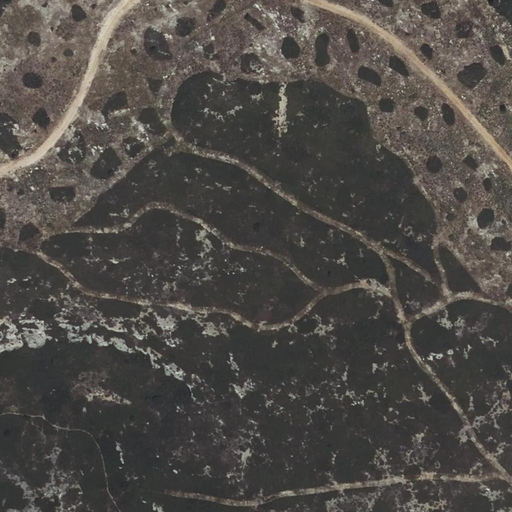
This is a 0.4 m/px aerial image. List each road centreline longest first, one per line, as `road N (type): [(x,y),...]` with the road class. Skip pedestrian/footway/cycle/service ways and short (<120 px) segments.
road 1 (track): [(325,0),(392,28),(511,165)]
road 2 (track): [(0,166),(49,139),(103,35),(140,0)]
